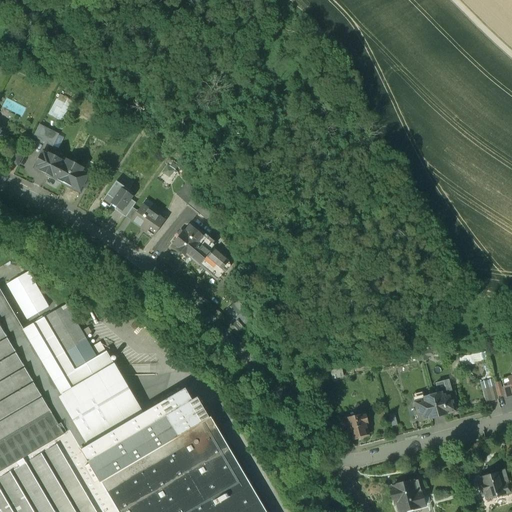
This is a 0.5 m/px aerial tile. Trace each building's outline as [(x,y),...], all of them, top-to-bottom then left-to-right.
[(56,102),(50,114),(60,120),(67,107),(56,102)] [(114,129),(98,120),(94,128),(98,130),(111,136),(111,135),(114,129)] [(59,134),(39,124),(33,137),(52,147),(59,134)] [(94,128),(90,135),(94,137),(98,130),(94,128)] [(111,136),(98,130),(94,137),(107,143),(108,141),(111,136)] [(24,153),(17,150),(11,163),(17,166),(24,153)] [(59,150),(55,157),(57,158),(65,162),(66,160),(68,161),(71,157),(59,150)] [(55,157),(43,151),(34,168),(35,169),(35,170),(40,172),(41,172),(48,175),(57,158),(55,157)] [(65,162),(57,158),(48,175),(49,176),(50,178),(54,180),(56,180),(64,184),(74,164),(68,161),(66,160),(65,162)] [(82,168),(74,164),(64,184),(72,188),(73,190),(77,192),(79,192),(80,192),(83,187),(86,182),(89,175),(81,171),(82,168)] [(129,191),(116,181),(101,202),(109,208),(112,204),(116,207),(114,210),(115,210),(122,200),(132,208),(136,203),(130,199),(132,197),(127,194),(129,191)] [(187,182),(176,194),(188,205),(196,196),(195,195),(196,194),(187,182)] [(196,196),(188,205),(194,210),(201,201),(196,196)] [(132,208),(122,200),(115,210),(125,217),(126,217),(132,208)] [(201,201),(194,210),(200,215),(207,206),(201,201)] [(131,220),(131,221),(154,237),(164,221),(142,205),(137,211),(131,220)] [(207,206),(200,215),(211,224),(215,219),(212,211),(207,206)] [(132,208),(126,217),(131,220),(137,211),(132,208)] [(231,221),(225,225),(232,236),(238,232),(231,221)] [(199,234),(189,226),(185,230),(180,236),(173,245),(171,247),(179,253),(180,252),(187,258),(188,257),(199,266),(199,265),(210,252),(209,251),(212,248),(216,243),(205,234),(204,235),(201,232),(199,234)] [(183,228),(177,234),(180,236),(185,230),(183,228)] [(177,234),(170,242),(173,245),(180,236),(177,234)] [(226,260),(212,248),(209,251),(210,252),(199,265),(211,274),(210,275),(217,280),(229,266),(226,260)] [(28,272),(6,284),(27,320),(48,307),(28,272)] [(24,329),(0,287),(0,511),(117,511),(100,482),(81,449),(91,444),(24,329)] [(106,351),(96,357),(66,305),(44,318),(44,317),(30,325),(24,329),(91,444),(142,414),(106,351)] [(100,342),(92,346),(98,356),(105,351),(100,342)] [(353,368),(336,372),(335,370),(330,371),(332,379),(355,374),(354,371),(353,368)] [(312,391),(298,375),(287,383),(301,400),(312,391)] [(494,381),(481,384),(482,391),(489,389),(495,387),(495,385),(494,381)] [(445,382),(436,384),(439,394),(432,396),(438,417),(447,414),(449,415),(453,414),(453,413),(456,412),(454,406),(458,405),(456,400),(453,400),(448,384),(445,382)] [(500,383),(495,385),(495,387),(498,399),(504,397),(500,383)] [(495,387),(489,389),(492,402),(499,401),(498,399),(495,387)] [(91,444),(81,449),(100,482),(208,419),(196,399),(193,401),(185,388),(142,414),(91,444)] [(489,389),(482,391),(486,404),(492,402),(489,389)] [(312,391),(301,400),(306,406),(317,397),(312,391)] [(423,398),(424,401),(414,403),(416,411),(413,411),(416,420),(419,419),(420,422),(422,421),(423,422),(427,421),(428,420),(438,417),(432,396),(423,398)] [(365,414),(340,420),(342,430),(347,429),(349,435),(348,436),(349,439),(352,440),(355,440),(355,439),(367,436),(366,429),(369,428),(365,414)] [(394,414),(388,415),(391,427),(397,426),(394,414)] [(208,419),(100,482),(117,511),(265,511),(210,418),(208,419)] [(503,471),(498,472),(502,485),(507,484),(503,471)] [(498,472),(490,475),(488,473),(484,474),(483,477),(480,478),(481,483),(485,494),(486,499),(510,492),(507,484),(502,485),(498,472)] [(418,481),(394,487),(394,486),(391,487),(391,490),(392,490),(398,511),(407,511),(425,507),(418,481)]
